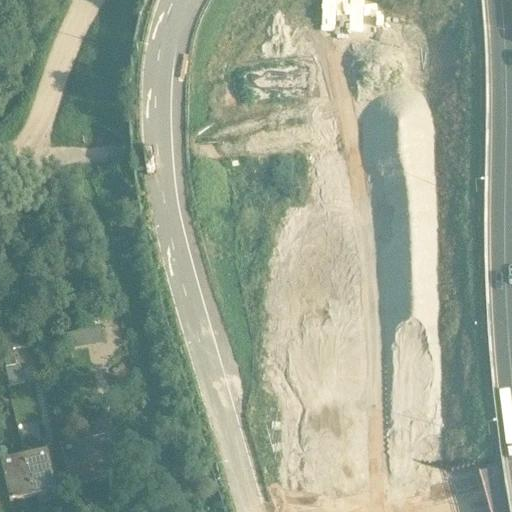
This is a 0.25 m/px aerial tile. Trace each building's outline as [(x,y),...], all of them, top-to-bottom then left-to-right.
[(0,323),(0,337),(7,369),(16,367),(12,351),(30,347),(23,318),(0,323)] [(108,439),(85,444),(94,483),(117,478),(108,439)] [(94,483),(85,444),(62,450),(70,489),(94,483)] [(48,453),(24,458),(33,497),(56,492),(48,453)] [(9,502),(33,497),(24,458),(0,463),(9,502)]
